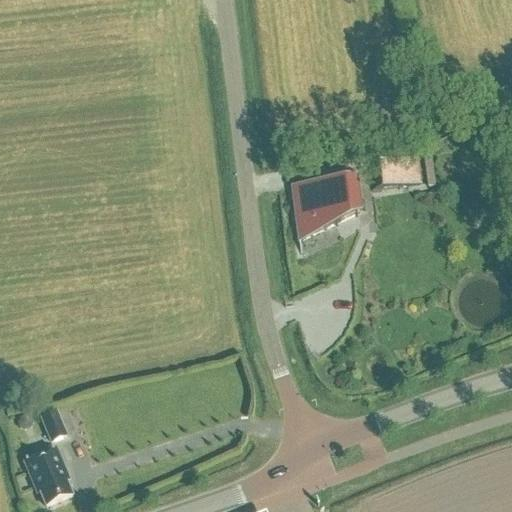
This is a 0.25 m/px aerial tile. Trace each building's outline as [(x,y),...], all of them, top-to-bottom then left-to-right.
[(490,162),(503,144),(484,130),(471,148),(490,162)] [(378,193),(420,188),(416,162),(375,168),(378,193)] [(353,183),(292,191),(299,245),(358,216),(353,183)] [(58,414),(40,422),(51,448),(68,440),(58,414)] [(71,485),(57,451),(23,465),(37,499),(40,497),(46,511),(74,500),(68,486),(71,485)]
